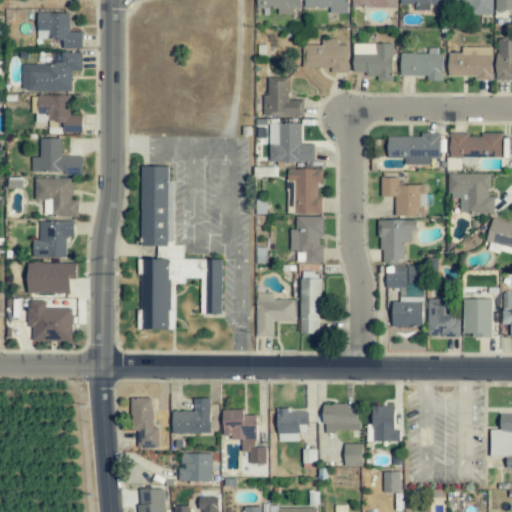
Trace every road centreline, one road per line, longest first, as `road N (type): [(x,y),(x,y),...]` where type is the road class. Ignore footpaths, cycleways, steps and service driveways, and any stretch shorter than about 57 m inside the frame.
road 1 (residential): [(511,369),(0,367)]
road 2 (residential): [(112,511),(101,248),(113,188),(122,5)]
road 3 (residential): [(365,369),(361,123),(377,110),(511,110)]
